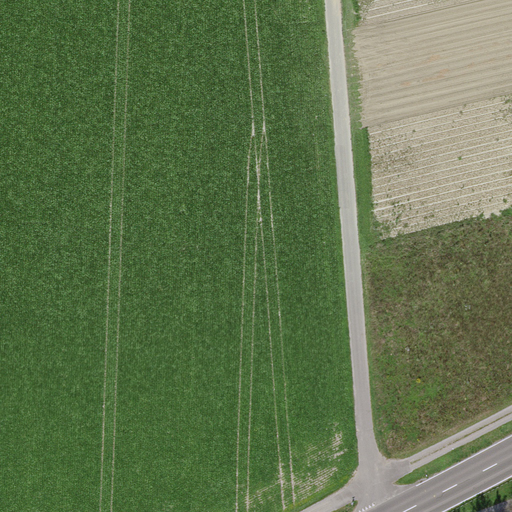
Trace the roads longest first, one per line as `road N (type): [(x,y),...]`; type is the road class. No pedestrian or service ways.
road 1 (unclassified): [(332,0),(373,511)]
road 2 (track): [(511,421),(371,487)]
